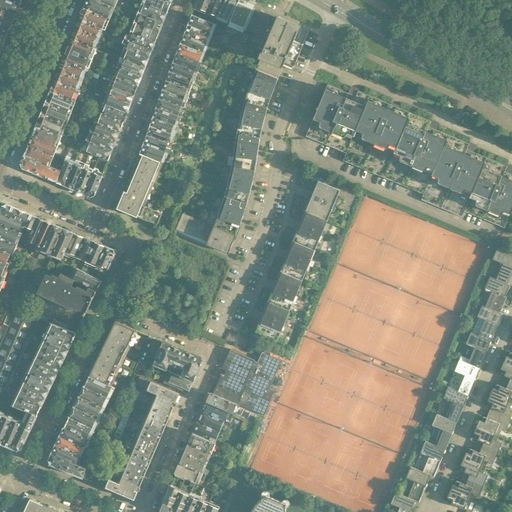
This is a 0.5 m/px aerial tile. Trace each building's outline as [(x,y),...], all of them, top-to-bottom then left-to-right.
[(0,0),(0,9),(15,16),(20,5),(7,0),(0,0)] [(108,18),(112,6),(97,0),(86,0),(83,8),(108,18)] [(168,12),(172,2),(166,0),(143,0),(143,2),(168,12)] [(205,13),(210,0),(198,0),(195,9),(205,13)] [(216,18),(222,0),(210,0),(205,13),(216,18)] [(231,18),(238,2),(235,1),(235,0),(222,0),(216,18),(226,22),(229,17),(231,18)] [(298,31),(300,26),(277,16),(275,20),(273,19),(274,18),(243,5),(244,2),(239,0),(238,2),(231,18),(228,24),(238,28),(239,27),(244,29),(268,39),(260,56),(261,57),(263,52),(285,62),(285,61),(295,65),(303,44),(294,40),(298,31)] [(168,12),(143,2),(139,12),(164,22),(168,12)] [(105,30),(109,18),(108,18),(83,8),(79,19),(103,29),(105,30)] [(0,28),(8,32),(15,16),(0,9),(0,28)] [(160,32),(164,22),(139,12),(135,22),(160,32)] [(216,25),(213,24),(192,15),(189,24),(213,34),(216,25)] [(103,29),(79,19),(75,29),(99,39),(103,29)] [(156,42),(160,32),(135,22),(131,32),(133,33),(156,42)] [(213,34),(189,24),(185,34),(209,43),(213,34)] [(0,48),(2,49),(8,32),(0,28),(0,48)] [(95,49),(99,39),(75,29),(70,39),(95,49)] [(156,42),(133,33),(131,32),(129,36),(126,35),(125,39),(152,51),(156,42)] [(209,43),(185,34),(181,43),(205,53),(209,43)] [(89,71),(97,50),(95,49),(70,39),(62,60),(86,70),(89,71)] [(152,51),(125,39),(123,44),(127,46),(126,49),(149,59),(152,51)] [(205,53),(181,43),(178,53),(202,62),(205,53)] [(149,59),(126,49),(120,47),(119,50),(123,51),(122,54),(126,55),(124,58),(124,59),(145,68),(149,59)] [(278,78),(285,62),(263,52),(261,57),(256,69),(278,78)] [(202,62),(178,53),(174,62),(194,70),(198,71),(202,62)] [(145,68),(124,59),(124,58),(120,57),(118,61),(119,62),(118,63),(119,63),(118,67),(142,77),(145,68)] [(86,70),(62,60),(58,70),(82,80),(86,70)] [(192,74),(194,70),(174,62),(171,71),(194,80),(196,76),(192,74)] [(142,77),(118,67),(116,67),(114,72),(116,72),(114,76),(138,86),(142,77)] [(267,108),(278,78),(256,69),(252,80),(244,101),(267,108)] [(78,90),(82,80),(58,70),(54,80),(78,90)] [(194,80),(171,71),(167,80),(187,88),(189,83),(192,85),(194,80)] [(138,86),(114,76),(112,81),(111,81),(110,85),(134,95),(138,86)] [(75,101),(80,91),(78,90),(54,80),(50,91),(75,101)] [(185,92),(187,88),(167,80),(164,89),(188,98),(189,94),(185,92)] [(134,95),(110,85),(107,90),(109,90),(107,94),(131,104),(134,95)] [(507,166),(474,152),(467,149),(469,144),(429,127),(431,122),(358,91),(356,97),(327,85),(306,136),(346,153),(343,161),(423,194),(421,200),(462,217),(464,211),(504,228),(511,209),(511,174),(504,172),(507,166)] [(188,98),(164,89),(161,98),(183,107),(185,103),(186,103),(188,98)] [(71,113),(76,102),(75,101),(50,91),(45,102),(71,113)] [(131,104),(107,94),(105,99),(104,99),(102,103),(127,113),(131,104)] [(181,112),(183,107),(161,98),(157,107),(181,116),(182,112),(181,112)] [(260,139),(267,108),(244,101),(236,134),(260,139)] [(71,113),(45,102),(40,114),(67,124),(71,113)] [(127,113),(102,103),(100,108),(101,108),(100,112),(124,122),(127,113)] [(181,116),(157,107),(154,116),(173,123),(175,119),(180,121),(181,116)] [(124,122),(100,112),(97,118),(96,117),(94,121),(96,122),(120,132),(124,122)] [(62,135),(67,124),(40,114),(36,124),(62,135)] [(176,125),(173,123),(154,116),(150,125),(173,134),(176,125)] [(120,132),(96,122),(93,127),(92,126),(90,130),(92,131),(116,141),(120,132)] [(62,135),(36,124),(32,135),(58,146),(62,135)] [(173,134),(150,125),(147,134),(166,142),(167,137),(171,139),(173,134)] [(116,141),(92,131),(90,136),(88,135),(86,139),(88,140),(112,151),(116,141)] [(164,146),(166,142),(147,134),(143,143),(168,153),(170,149),(164,146)] [(257,159),(260,139),(236,134),(231,166),(255,171),(257,159)] [(58,146),(32,135),(28,145),(54,156),(58,146)] [(112,151),(88,140),(86,146),(82,144),(80,148),(108,161),(112,151)] [(168,153),(143,143),(140,151),(140,153),(160,162),(160,161),(163,162),(165,157),(167,157),(168,153)] [(54,156),(28,145),(24,155),(44,164),(49,166),(50,166),(54,156)] [(156,172),(160,162),(140,153),(136,163),(156,172)] [(40,175),(44,164),(24,155),(20,164),(21,168),(40,175)] [(64,186),(73,164),(69,162),(70,158),(66,156),(60,170),(55,182),(64,186)] [(74,190),(84,166),(79,164),(79,162),(75,160),(73,164),(64,186),(74,190)] [(83,194),(93,170),(88,167),(88,166),(88,165),(85,163),(84,166),(74,190),(83,194)] [(152,181),(156,172),(136,163),(132,173),(152,181)] [(55,182),(60,170),(50,166),(49,166),(44,164),(40,175),(55,182)] [(247,204),(253,182),(255,171),(231,166),(227,187),(224,197),(247,204)] [(94,195),(103,173),(98,171),(98,170),(94,168),(93,170),(83,194),(91,197),(94,195)] [(148,191),(152,181),(132,173),(128,182),(148,191)] [(349,212),(357,193),(325,179),(323,183),(318,181),(309,202),(305,212),(327,221),(333,206),(349,212)] [(144,200),(148,191),(128,182),(124,192),(144,200)] [(162,213),(142,205),(144,200),(124,192),(117,209),(157,225),(162,213)] [(236,236),(247,204),(224,197),(217,217),(214,226),(236,236)] [(37,217),(6,204),(3,206),(0,212),(25,222),(24,225),(32,229),(37,217)] [(25,222),(0,212),(0,223),(18,231),(20,227),(23,228),(24,225),(25,222)] [(315,251),(323,230),(327,221),(305,212),(293,241),(315,251)] [(236,236),(214,226),(183,213),(175,230),(207,241),(206,245),(228,254),(236,236)] [(35,245),(45,221),(37,217),(32,229),(29,236),(31,236),(29,242),(35,245)] [(43,248),(53,224),(45,221),(35,245),(43,248)] [(22,233),(18,231),(0,223),(0,236),(17,243),(22,233)] [(52,254),(63,228),(53,224),(43,248),(42,250),(52,254)] [(63,255),(73,232),(63,228),(52,254),(62,259),(63,255)] [(74,259),(83,237),(73,232),(63,255),(74,259)] [(17,243),(0,236),(0,249),(10,253),(13,254),(17,243)] [(85,263),(94,241),(83,237),(74,259),(85,263)] [(95,268),(104,246),(94,241),(85,263),(95,268)] [(302,281),(311,260),(315,251),(293,241),(280,272),(302,281)] [(106,273),(115,253),(113,250),(104,246),(95,268),(106,273)] [(506,284),(511,268),(511,254),(497,248),(492,259),(501,263),(495,279),(506,284)] [(14,255),(13,254),(10,253),(0,249),(0,261),(6,264),(9,265),(12,258),(14,255)] [(9,265),(6,264),(0,261),(0,273),(2,274),(5,275),(9,265)] [(101,281),(98,279),(92,276),(75,268),(70,280),(74,282),(88,289),(96,293),(101,281)] [(290,311),(298,290),(302,281),(280,272),(267,302),(290,311)] [(85,315),(96,293),(88,289),(87,292),(78,287),(77,289),(72,287),(74,282),(70,280),(61,276),(59,279),(53,276),(52,278),(48,276),(39,293),(85,315)] [(498,312),(509,285),(506,284),(495,279),(489,277),(485,288),(494,292),(487,308),(498,312)] [(21,309),(27,294),(24,292),(18,307),(21,309)] [(284,325),(286,320),(290,311),(267,302),(255,332),(284,344),(287,333),(283,331),(285,326),(284,325)] [(490,341),(502,314),(498,312),(487,308),(482,305),(477,316),(485,320),(478,336),(490,341)] [(0,399),(4,392),(24,351),(35,327),(39,318),(16,310),(0,347),(0,399)] [(76,332),(54,324),(39,318),(35,327),(42,330),(72,341),(76,332)] [(109,385),(127,347),(130,341),(144,347),(149,336),(115,321),(89,375),(89,376),(109,385)] [(72,341),(42,330),(38,337),(69,349),(72,341)] [(479,368),(490,341),(478,336),(470,333),(466,344),(475,347),(470,359),(468,363),(479,368)] [(148,352),(154,338),(149,336),(144,347),(139,360),(144,363),(145,360),(148,352)] [(69,349),(38,337),(34,345),(65,357),(69,349)] [(201,363),(202,361),(202,359),(201,358),(193,354),(191,353),(189,352),(187,352),(178,348),(176,346),(174,346),(172,346),(154,338),(148,352),(156,356),(157,354),(153,364),(172,373),(193,382),(193,380),(195,378),(196,376),(196,375),(200,366),(200,365),(201,365),(201,364),(201,363)] [(65,357),(34,345),(30,353),(61,365),(65,357)] [(269,388),(281,360),(262,352),(257,362),(254,361),(255,360),(230,349),(221,368),(223,369),(221,373),(221,375),(218,382),(213,393),(237,404),(258,413),(261,414),(264,415),(270,401),(274,391),(269,388)] [(511,353),(510,352),(508,357),(506,356),(503,362),(511,366),(511,353)] [(61,365),(30,353),(27,361),(57,374),(61,365)] [(470,389),(479,368),(468,363),(459,360),(454,371),(463,374),(457,390),(457,391),(468,395),(470,389)] [(57,374),(27,361),(23,369),(53,381),(57,374)] [(511,366),(503,362),(501,369),(503,369),(501,374),(506,376),(504,382),(511,385),(511,366)] [(53,381),(23,369),(19,377),(49,390),(53,381)] [(189,391),(193,382),(172,373),(170,379),(165,377),(162,383),(176,389),(177,389),(186,393),(187,390),(189,391)] [(112,387),(109,385),(89,376),(84,386),(107,397),(112,387)] [(49,390),(19,377),(15,386),(45,398),(49,390)] [(158,443),(172,412),(179,394),(139,377),(136,385),(155,393),(138,434),(158,443)] [(126,392),(129,385),(122,381),(118,388),(126,392)] [(511,385),(504,382),(502,387),(496,384),(494,389),(493,388),(490,395),(511,404),(511,402),(511,385)] [(45,398),(15,386),(10,395),(41,407),(45,398)] [(107,397),(84,386),(79,396),(102,407),(107,397)] [(456,422),(468,395),(457,391),(457,390),(448,387),(443,398),(452,402),(445,418),(456,422)] [(120,438),(139,392),(134,390),(115,435),(120,438)] [(41,407),(10,395),(4,392),(0,399),(0,400),(14,406),(23,409),(27,411),(37,415),(41,407)] [(258,413),(237,404),(213,393),(210,392),(206,402),(226,411),(254,423),(258,413)] [(511,410),(509,409),(511,404),(490,395),(487,401),(489,402),(487,406),(493,408),(490,414),(510,422),(511,415),(511,410)] [(102,407),(79,396),(74,406),(98,417),(102,407)] [(222,420),(226,411),(206,402),(202,411),(222,420)] [(98,417),(74,406),(69,417),(92,428),(98,417)] [(30,430),(37,415),(27,411),(22,421),(23,421),(21,424),(26,426),(25,428),(30,430)] [(219,432),(224,421),(222,420),(202,411),(197,422),(219,432)] [(445,449),(456,422),(445,418),(436,414),(432,425),(441,429),(434,445),(445,449)] [(505,432),(510,422),(490,414),(488,419),(483,416),(481,421),(479,420),(476,427),(498,436),(501,430),(505,432)] [(0,443),(2,444),(12,421),(13,417),(9,415),(7,419),(3,417),(0,424),(0,443)] [(92,428),(69,417),(64,427),(88,438),(92,428)] [(11,448),(21,424),(23,421),(22,421),(19,419),(17,423),(12,421),(2,444),(11,448)] [(214,443),(219,432),(197,422),(192,434),(214,443)] [(21,449),(30,430),(25,428),(26,426),(21,424),(11,448),(17,450),(21,449)] [(88,438),(64,427),(60,436),(83,447),(88,438)] [(496,441),(498,436),(476,427),(474,433),(476,434),(474,438),(479,440),(477,446),(496,454),(501,443),(496,441)] [(134,500),(153,456),(158,443),(138,434),(117,482),(98,474),(94,483),(134,500)] [(216,444),(214,443),(192,434),(188,443),(214,454),(218,445),(216,444)] [(83,447),(60,436),(56,444),(79,456),(83,447)] [(434,477),(445,449),(434,445),(425,441),(420,452),(429,456),(423,472),(422,472),(430,475),(434,477)] [(214,454),(188,443),(184,453),(210,464),(214,454)] [(79,456),(56,444),(53,452),(72,461),(76,463),(79,456)] [(492,464),(496,454),(477,446),(475,451),(470,449),(468,453),(466,452),(463,459),(485,468),(487,462),(492,464)] [(67,471),(72,461),(53,452),(49,460),(50,464),(67,471)] [(210,464),(184,453),(180,462),(203,472),(207,473),(210,464)] [(483,473),(485,468),(463,459),(460,465),(462,466),(460,470),(466,472),(463,478),(483,486),(487,475),(483,473)] [(105,472),(109,463),(104,460),(100,470),(105,472)] [(92,471),(76,463),(72,461),(67,471),(88,479),(92,471)] [(199,483),(203,472),(180,462),(175,473),(199,483)] [(419,503),(430,475),(422,472),(423,472),(410,467),(406,478),(414,481),(407,497),(407,498),(415,501),(419,503)] [(479,496),(483,486),(463,478),(461,483),(456,481),(454,485),(452,484),(450,491),(472,500),(474,494),(479,496)] [(165,511),(170,511),(179,491),(180,489),(171,485),(160,510),(165,511)] [(181,511),(189,495),(179,491),(170,511),(181,511)] [(476,502),(472,500),(450,491),(447,497),(449,498),(447,502),(466,510),(465,511),(472,511),(476,502)] [(410,511),(415,501),(407,498),(407,497),(395,492),(390,503),(399,507),(397,511),(410,511)] [(193,511),(199,499),(189,495),(181,511),(193,511)] [(285,511),(285,508),(285,507),(285,503),(265,495),(261,499),(257,503),(256,505),(254,507),(253,508),(251,511),(250,511),(285,511)] [(64,511),(49,505),(48,506),(32,499),(30,499),(29,501),(23,511),(64,511)] [(204,511),(208,503),(199,499),(193,511),(204,511)] [(217,511),(219,507),(208,503),(204,511),(217,511)]
